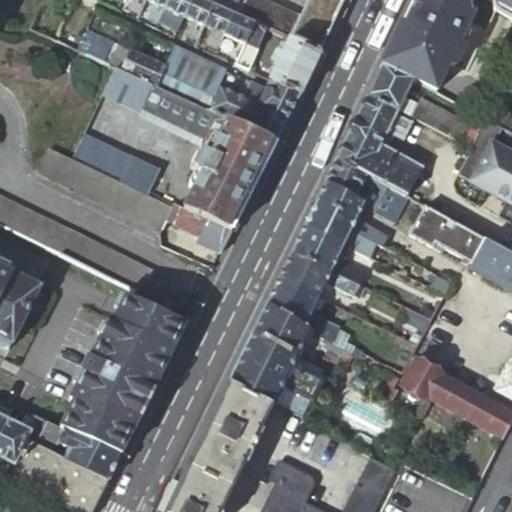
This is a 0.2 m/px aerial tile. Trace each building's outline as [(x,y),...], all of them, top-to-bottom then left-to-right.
[(132,0),(128,9),(140,15),(146,2),(147,0),(132,0)] [(147,18),(158,23),(164,10),(168,0),(147,0),(146,2),(153,5),(147,18)] [(168,0),(164,10),(183,18),(192,0),(168,0)] [(205,3),(199,0),(192,0),(183,18),(193,23),(186,36),(197,41),(204,28),(214,7),(205,3)] [(258,0),(244,0),(237,17),(265,30),(268,32),(288,41),(293,43),(319,55),(325,44),(330,33),(300,19),(258,0)] [(344,2),(339,0),(308,0),(307,2),(300,19),(330,33),(337,16),(339,12),(344,2)] [(395,35),(394,38),(398,40),(416,50),(415,50),(443,65),(448,56),(453,59),(461,45),(456,42),(472,12),(469,10),(465,0),(487,0),(492,3),(496,13),(511,21),(511,0),(411,0),(410,4),(412,5),(403,25),(401,24),(395,35)] [(205,44),(217,50),(223,36),(233,16),(214,7),(204,28),(211,31),(205,44)] [(183,18),(164,10),(158,23),(177,31),(179,26),(183,18)] [(235,66),(246,71),(248,72),(268,32),(265,30),(237,17),(233,16),(223,36),(232,40),(244,46),(235,66)] [(55,42),(67,48),(74,31),(62,26),(55,42)] [(76,52),(115,70),(273,143),(275,144),(299,95),(268,82),(265,90),(251,83),(244,98),(219,86),(168,63),(165,69),(128,52),(128,53),(84,33),(76,52)] [(435,94),(448,68),(443,65),(415,50),(416,50),(398,40),(394,38),(381,65),(385,67),(411,81),(435,94)] [(268,82),(299,95),(319,55),(293,43),(288,41),(281,55),(276,53),(270,65),(276,67),(268,82)] [(219,86),(226,72),(193,57),(175,49),(168,63),(219,86)] [(443,65),(448,68),(453,59),(448,56),(443,65)] [(385,67),(381,65),(367,95),(398,112),(403,100),(411,81),(385,67)] [(115,70),(103,95),(204,146),(192,169),(194,171),(188,183),(188,185),(188,186),(188,187),(189,188),(190,190),(238,212),(273,143),(115,70)] [(398,112),(367,95),(336,161),(407,200),(422,170),(381,148),(388,133),(404,141),(414,125),(396,115),(398,112)] [(511,104),(499,97),(486,121),(487,122),(495,126),(502,130),(511,135),(511,104)] [(398,112),(410,118),(417,106),(409,102),(409,103),(403,100),(398,112)] [(487,122),(486,121),(476,116),(470,127),(420,100),(417,106),(410,118),(471,150),(480,134),(487,122)] [(511,155),(494,145),(502,130),(495,126),(487,122),(480,134),(471,150),(457,176),(470,183),(511,205),(511,155)] [(158,171),(84,135),(71,161),(133,190),(135,189),(146,195),(158,171)] [(37,175),(159,234),(161,230),(165,223),(173,207),(146,195),(135,189),(133,190),(71,161),(49,151),(37,175)] [(407,200),(336,161),(324,186),(350,199),(363,206),(363,207),(394,225),(407,200)] [(350,199),(324,186),(321,193),(317,200),(356,220),(363,207),(363,206),(350,199)] [(238,212),(190,190),(181,211),(228,233),(238,212)] [(0,227),(134,293),(131,299),(160,312),(172,290),(150,279),(152,273),(0,197),(0,227)] [(356,220),(317,200),(304,228),(343,246),(345,242),(359,248),(364,239),(381,249),(385,243),(379,240),(382,235),(356,220)] [(202,247),(220,255),(231,234),(228,233),(181,211),(173,207),(165,223),(197,238),(195,243),(202,247)] [(427,211),(424,209),(419,217),(409,235),(431,248),(434,243),(471,264),(483,241),(427,211)] [(343,246),(304,228),(292,254),(364,289),(367,283),(361,280),(364,276),(336,262),(339,257),(344,260),(349,249),(343,246)] [(511,256),(483,241),(471,264),(469,269),(468,269),(511,293),(511,256)] [(292,254),(279,281),(298,290),(317,300),(323,288),(326,283),(354,297),(359,299),(364,289),(292,254)] [(0,348),(7,352),(39,287),(0,268),(0,348)] [(331,344),(333,340),(339,329),(310,315),(313,309),(319,312),(323,303),(317,300),(298,290),(279,281),(267,307),(279,314),(314,335),(324,340),(331,344)] [(326,283),(323,288),(351,302),(354,297),(326,283)] [(121,307),(115,318),(174,347),(180,336),(186,325),(160,312),(131,299),(126,296),(121,307)] [(279,314),(267,307),(252,337),(284,354),(296,361),(305,343),(317,350),(324,340),(314,335),(279,314)] [(424,334),(431,322),(408,311),(402,323),(424,334)] [(73,402),(59,430),(120,457),(122,453),(139,418),(147,403),(142,401),(148,390),(152,392),(160,377),(174,347),(115,318),(113,322),(110,321),(91,358),(87,357),(80,372),(84,374),(70,401),(73,402)] [(284,354),(252,337),(235,373),(229,385),(228,385),(270,407),(270,408),(273,409),(274,406),(282,389),(311,403),(320,383),(292,369),(296,361),(284,354)] [(353,350),(333,340),(331,344),(351,355),(353,350)] [(376,368),(378,363),(353,350),(351,355),(376,368)] [(511,400),(511,354),(493,390),(511,400)] [(501,441),(511,419),(511,416),(440,377),(441,375),(415,360),(402,382),(400,386),(401,387),(426,401),(427,399),(501,441)] [(400,386),(402,382),(392,377),(377,405),(382,407),(390,406),(401,387),(400,386)] [(270,407),(228,385),(219,403),(219,404),(179,488),(167,511),(219,511),(247,454),(250,456),(256,443),(253,442),(262,425),(270,408),(270,407)] [(142,401),(147,403),(149,398),(152,392),(148,390),(142,401)] [(0,433),(12,409),(0,403),(0,433)] [(37,420),(12,409),(0,433),(0,460),(13,467),(25,442),(37,420)] [(65,462),(107,482),(120,457),(59,430),(37,420),(25,442),(33,446),(38,438),(69,454),(65,462)] [(13,467),(7,478),(75,511),(92,511),(107,482),(65,462),(33,446),(25,442),(13,467)] [(371,456),(360,450),(358,454),(369,460),(371,456)] [(373,511),(393,472),(369,460),(343,511),(319,511),(304,504),(313,485),(311,478),(280,463),(280,465),(277,466),(270,479),(271,479),(272,481),(271,481),(276,484),(262,511),(373,511)]
